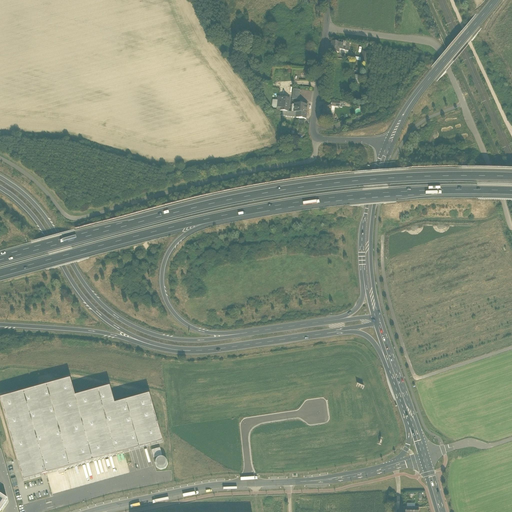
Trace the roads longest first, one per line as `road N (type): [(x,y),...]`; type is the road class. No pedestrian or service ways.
road 1 (motorway): [(511,179),(400,179),(267,194),(0,260)]
road 2 (track): [(0,158),(29,175),(66,215),(83,218),(310,161),(316,139)]
road 3 (unclassified): [(511,227),(436,45),(324,28)]
road 4 (motorway): [(204,221),(353,197),(511,193)]
road 5 (motorway): [(230,335),(180,340),(118,318),(90,292),(35,204),(0,176)]
road 6 (residential): [(91,511),(217,485),(340,479),(389,467)]
road 7 (motorway): [(136,339),(190,350),(351,330)]
road 8 (motorway): [(0,273),(204,221)]
road 9 (motorway): [(0,186),(37,221),(90,305),(136,339)]
road 10 (secondary): [(496,0),(415,97),(387,148)]
road 11 (motorway): [(230,335),(181,321),(163,290),(169,252),(204,221)]
road 12 (track): [(415,379),(388,299),(382,236)]
road 13 (track): [(451,0),(511,132)]
road 14 (secondary): [(368,283),(368,218),(387,148)]
road 15 (motorway): [(0,324),(136,339)]
